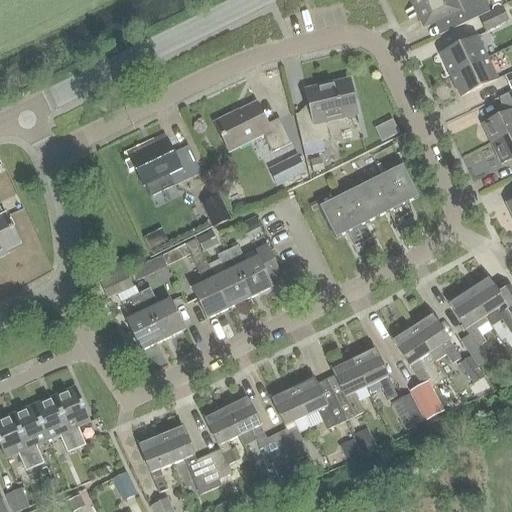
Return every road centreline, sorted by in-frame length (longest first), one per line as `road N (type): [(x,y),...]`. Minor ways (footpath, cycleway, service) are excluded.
road 1 (residential): [(89,345),(125,400),(437,247),(449,234),(454,200),(383,57),(368,41),(348,36),(233,64),(49,154)]
road 2 (unclassified): [(25,110),(253,0)]
road 3 (residential): [(49,154),(75,251),(56,289)]
